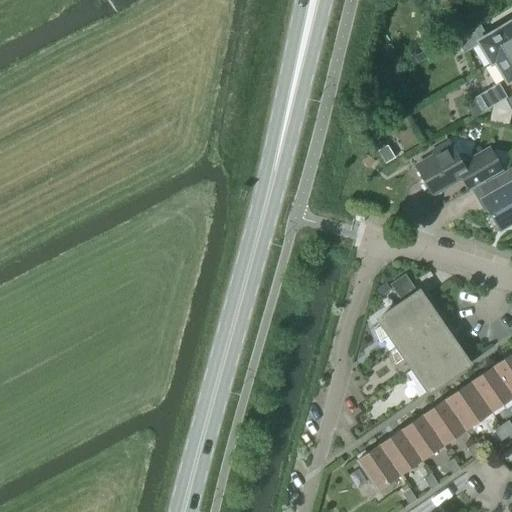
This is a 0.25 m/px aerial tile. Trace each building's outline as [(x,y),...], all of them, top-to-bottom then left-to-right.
[(511,50),(511,21),(486,37),(479,26),(454,40),(463,54),(478,45),(490,65),(494,63),(511,50)] [(506,83),(511,79),(511,50),(494,63),(506,83)] [(473,99),(481,113),(505,99),(497,85),(473,99)] [(431,154),(414,164),(418,172),(432,196),(467,176),(473,186),(500,171),(487,148),(465,160),(464,158),(459,156),(456,158),(447,141),(429,151),(431,154)] [(484,183),(474,188),(481,200),(481,202),(480,203),(483,209),(485,208),(491,218),(487,220),(494,231),(497,229),(499,232),(511,225),(511,168),(492,180),(485,184),(484,183)] [(416,294),(411,286),(403,275),(389,286),(401,304),(380,319),(377,320),(381,326),(374,331),(379,343),(388,337),(396,348),(389,353),(394,365),(403,359),(411,370),(404,375),(409,387),(419,381),(427,393),(443,381),(467,365),(451,342),(417,293),(416,294)] [(511,353),(491,368),(511,398),(511,397),(511,353)] [(469,383),(490,413),(511,398),(491,368),(469,383)] [(443,401),(463,431),(490,413),(469,383),(443,401)] [(463,431),(443,401),(421,416),(442,446),(463,431)] [(400,431),(420,461),(442,446),(421,416),(400,431)] [(499,427),(507,438),(511,434),(511,429),(507,422),(499,427)] [(507,438),(499,427),(492,432),(500,442),(507,438)] [(420,461),(400,431),(378,446),(398,476),(420,461)] [(473,461),(481,456),(473,445),(466,450),(473,461)] [(398,476),(378,446),(355,462),(376,491),(398,476)] [(444,465),(451,476),(459,471),(451,460),(444,465)] [(430,491),(437,486),(430,475),(422,480),(430,491)] [(400,495),(408,506),(415,501),(408,490),(400,495)]
